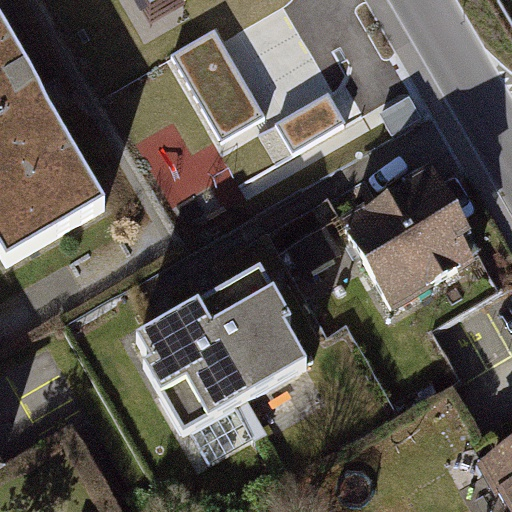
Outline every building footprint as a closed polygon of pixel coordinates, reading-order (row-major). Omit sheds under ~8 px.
[(157,0),(167,19),(202,0),(157,0)] [(341,70),(302,0),(239,0),(213,14),(266,110),(341,70)] [(0,39),(0,262),(3,268),(99,214),(0,39)] [(330,107),(277,137),(306,188),(360,158),(330,107)] [(440,186),(339,237),(388,334),(489,283),(440,186)] [(203,330),(252,424),(318,389),(270,296),(203,330)] [(511,363),(487,322),(438,351),(465,398),(511,371),(511,363)] [(252,424),(203,330),(132,367),(181,460),(252,424)] [(511,511),(511,440),(477,459),(506,511),(511,511)]
